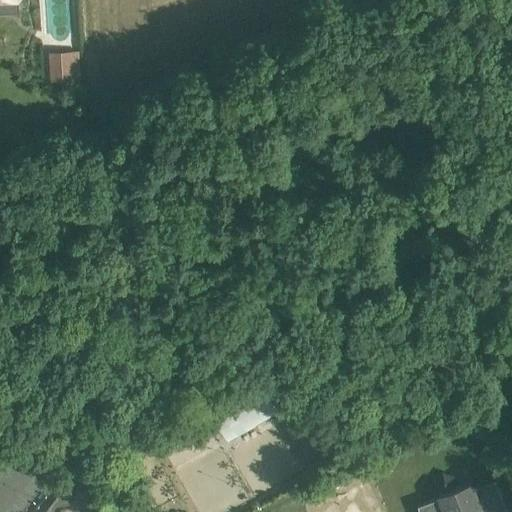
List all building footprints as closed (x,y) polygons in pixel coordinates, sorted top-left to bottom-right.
[(0,0),(0,12),(20,11),(18,0),(0,0)] [(80,65),(67,65),(68,80),(80,79),(80,65)] [(280,363),(208,401),(228,438),(245,428),(246,431),(256,425),(254,422),(288,404),(290,406),(300,401),(280,363)] [(438,498),(418,506),(420,511),(507,511),(495,480),(476,487),(474,481),(437,495),(438,498)] [(82,511),(88,506),(64,488),(45,511),(82,511)]
